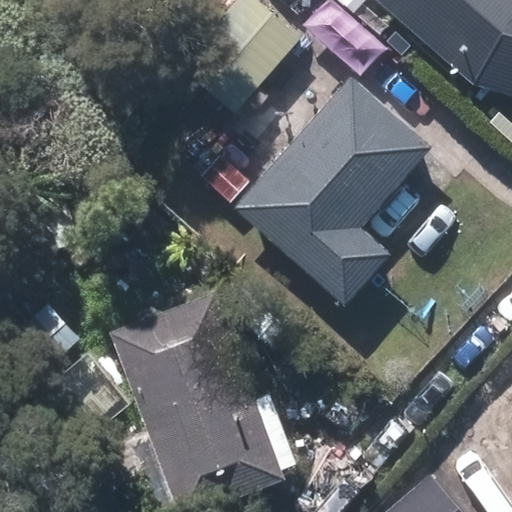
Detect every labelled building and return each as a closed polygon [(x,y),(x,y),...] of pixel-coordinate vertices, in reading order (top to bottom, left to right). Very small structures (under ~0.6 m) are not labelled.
[(234,0),(178,63),(233,113),(301,38),(257,0),(234,0)] [(490,30),(474,83),(511,94),(511,0),(466,0),(460,20),(490,30)] [(117,130),(148,96),(94,48),(64,83),(117,130)] [(234,204),(344,304),(391,253),(360,223),(429,147),(351,76),(234,204)] [(200,176),(230,203),(250,179),(219,154),(200,176)] [(484,219),(454,190),(399,246),(429,275),(484,219)] [(277,388),(259,396),(218,288),(117,327),(187,511),(289,473),(288,467),(306,460),(277,388)] [(384,511),(463,511),(430,473),(384,511)]
